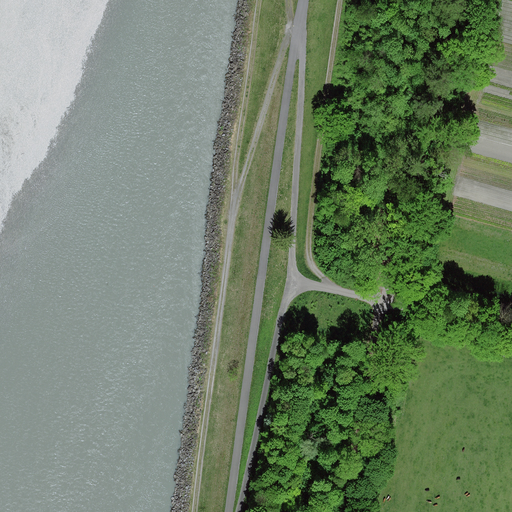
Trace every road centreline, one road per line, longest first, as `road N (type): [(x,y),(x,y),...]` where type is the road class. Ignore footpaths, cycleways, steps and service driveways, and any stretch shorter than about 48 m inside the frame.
road 1 (track): [(196,511),(268,0)]
road 2 (track): [(341,0),(308,229),(311,264),(379,298)]
road 3 (track): [(295,270),(240,511)]
road 4 (track): [(298,32),(295,270)]
road 5 (track): [(288,0),(289,24),(298,32),(285,44),(238,191)]
road 6 (track): [(342,511),(379,307)]
road 7 (unclassified): [(379,307),(511,336)]
